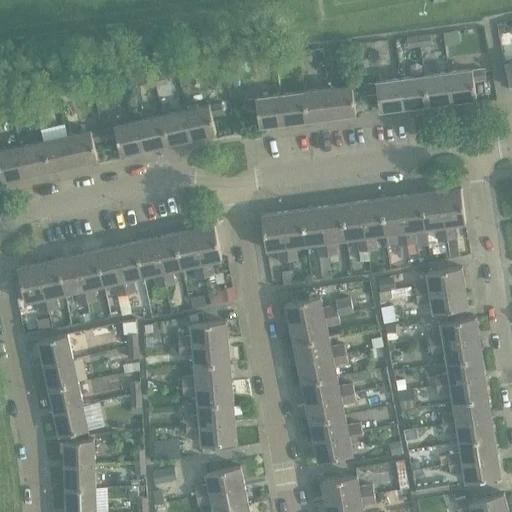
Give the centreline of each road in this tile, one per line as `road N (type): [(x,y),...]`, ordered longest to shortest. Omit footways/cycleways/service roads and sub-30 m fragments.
road 1 (residential): [(292,511),(231,188)]
road 2 (residential): [(231,188),(409,160),(451,145),(477,155)]
road 3 (residential): [(0,229),(25,211),(182,177),(231,188)]
road 4 (residential): [(508,367),(477,155)]
road 5 (residential): [(35,511),(32,454),(0,302)]
